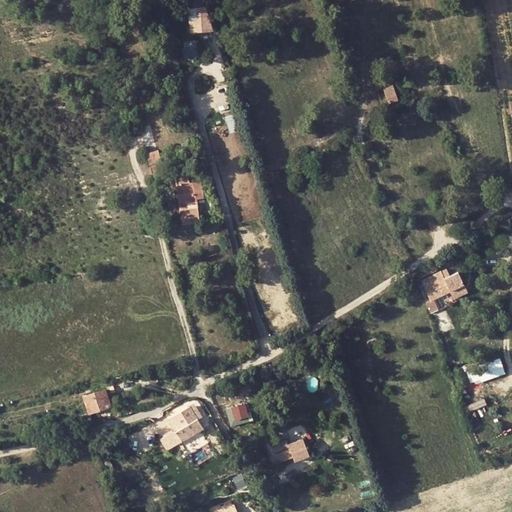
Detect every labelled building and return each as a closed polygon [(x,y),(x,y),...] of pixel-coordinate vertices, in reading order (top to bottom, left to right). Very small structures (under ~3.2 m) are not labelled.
[(202,6),(189,8),(191,27),(204,26),(202,6)] [(383,88),(384,92),(394,89),(393,84),(383,88)] [(384,92),(384,93),(388,103),(398,100),(394,89),(384,92)] [(382,105),(388,103),(384,93),(379,95),(382,105)] [(151,170),(163,166),(158,149),(146,153),(151,170)] [(163,166),(151,170),(152,175),(165,171),(163,166)] [(175,176),(182,224),(199,221),(196,198),(203,197),(201,181),(189,183),(188,174),(175,176)] [(437,289),(440,296),(450,291),(440,271),(421,280),(428,294),(437,289)] [(437,289),(428,294),(431,300),(433,299),(440,296),(437,289)] [(438,310),(433,299),(431,300),(425,303),(430,313),(438,310)] [(471,383),(505,373),(501,357),(466,367),(471,383)] [(105,389),(83,396),(89,413),(110,406),(105,389)] [(230,406),(235,425),(252,420),(246,401),(230,406)] [(198,418),(197,418),(198,419),(202,417),(194,403),(190,405),(198,418)] [(198,418),(190,405),(168,418),(175,430),(160,439),(167,450),(178,443),(181,448),(184,447),(181,441),(199,430),(193,421),(197,418),(198,418)] [(198,419),(197,418),(193,421),(199,430),(203,428),(198,419)] [(303,438),(288,444),(292,456),(294,460),(310,454),(303,438)] [(292,456),(288,444),(286,439),(269,446),(276,464),(292,456)]
